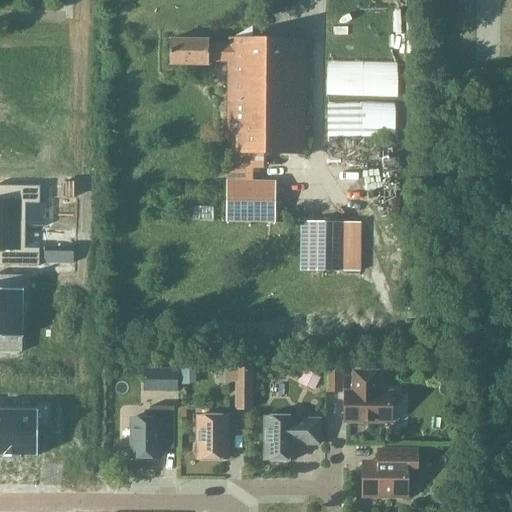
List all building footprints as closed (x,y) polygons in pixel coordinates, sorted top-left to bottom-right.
[(169,41),(169,65),(208,65),(208,62),(228,62),(227,153),(302,154),(303,40),(228,40),(228,44),(208,44),(208,41),(169,41)] [(0,181),(8,181),(9,164),(5,164),(5,151),(7,151),(7,105),(0,105),(0,181)] [(226,182),(225,221),(275,222),(275,182),(226,182)] [(0,225),(24,226),(25,203),(39,204),(39,186),(0,185),(0,225)] [(300,222),(300,271),(342,271),(342,222),(300,222)] [(0,225),(0,265),(38,266),(39,248),(24,248),(24,226),(0,225)] [(0,313),(21,314),(22,275),(0,275),(0,313)] [(0,313),(0,351),(21,352),(21,314),(0,313)] [(326,368),(326,392),(338,392),(338,380),(342,380),(342,368),(326,368)] [(223,369),(223,382),(235,382),(235,409),(251,409),(252,369),(236,369),(223,369)] [(345,392),(344,422),(390,422),(390,392),(377,392),(377,372),(353,372),(353,392),(345,392)] [(11,406),(11,457),(20,457),(20,456),(36,456),(37,427),(49,427),(49,404),(36,404),(36,406),(11,406)] [(0,455),(1,456),(1,457),(11,457),(11,406),(0,405),(0,455)] [(124,457),(124,458),(159,458),(159,433),(173,433),(174,407),(149,406),(149,418),(131,418),(130,457),(124,457)] [(194,445),(194,453),(196,455),(196,459),(227,459),(227,417),(197,417),(196,443),(194,445)] [(264,417),(264,459),(273,459),(275,462),(282,462),(285,459),(294,460),(294,444),(318,444),(318,420),(294,420),(294,417),(264,417)] [(362,463),(362,495),(406,496),(407,476),(416,476),(416,450),(377,449),(377,463),(362,463)]
